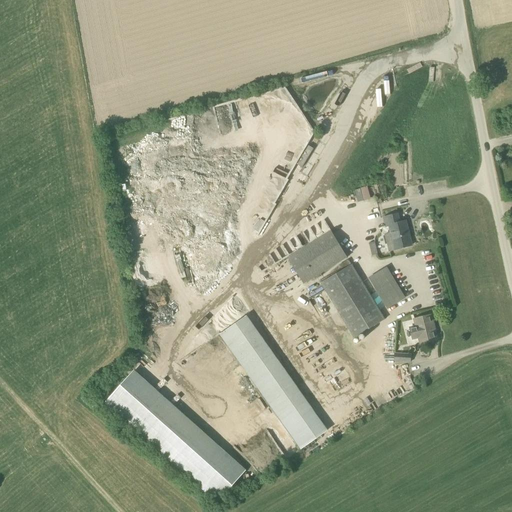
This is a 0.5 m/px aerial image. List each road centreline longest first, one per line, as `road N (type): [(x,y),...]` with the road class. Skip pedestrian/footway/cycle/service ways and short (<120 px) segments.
road 1 (unknown): [(307,189),(345,216),(375,260),(410,267),(419,279),(415,302),(351,353)]
road 2 (unclassified): [(511,250),(461,0)]
road 3 (unknown): [(471,50),(376,66),(307,189)]
road 4 (unknown): [(250,303),(321,406),(346,406),(359,395),(365,374),(351,353)]
road 5 (unknown): [(239,271),(172,357),(228,423)]
road 6 (unknown): [(351,353),(293,284),(280,283),(250,303)]
